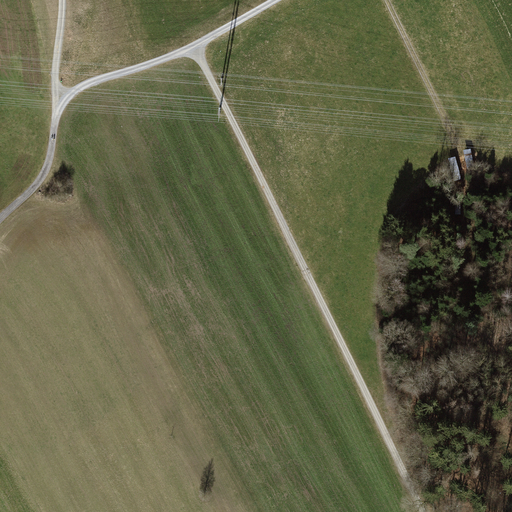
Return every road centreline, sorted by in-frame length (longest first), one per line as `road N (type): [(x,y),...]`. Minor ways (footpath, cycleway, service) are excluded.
road 1 (track): [(421,511),(194,46)]
road 2 (track): [(386,0),(459,152),(463,292),(474,321),(511,367)]
road 3 (track): [(0,216),(40,181),(56,107)]
